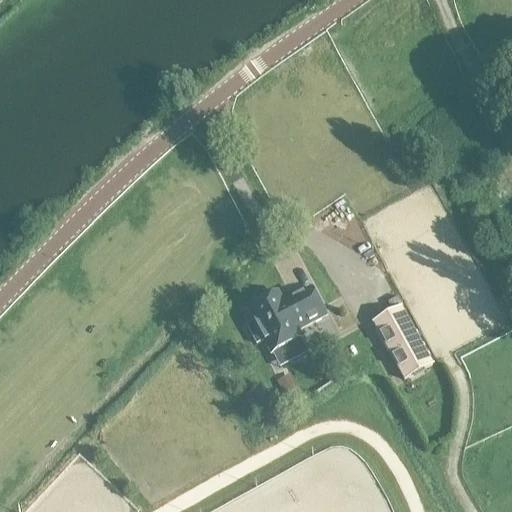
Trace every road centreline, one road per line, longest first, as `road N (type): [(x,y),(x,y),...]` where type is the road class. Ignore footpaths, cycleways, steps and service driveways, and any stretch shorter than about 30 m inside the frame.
road 1 (unclassified): [(0,306),(205,106),(358,0)]
road 2 (unknown): [(418,511),(408,484),(374,441),(341,429),(306,438),(173,511)]
road 3 (track): [(446,355),(464,398),(454,480),(470,511)]
